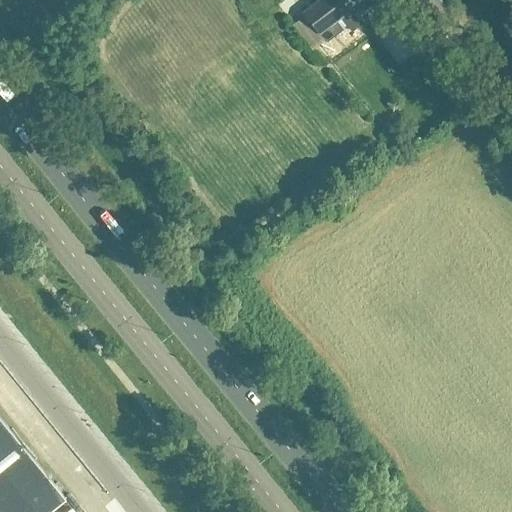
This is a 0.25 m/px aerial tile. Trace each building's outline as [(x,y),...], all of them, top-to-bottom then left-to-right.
[(318,0),(303,11),(305,14),(325,39),(325,40),(342,28),(336,20),(341,17),(352,9),(363,0),(318,0)] [(362,22),(352,9),(341,17),(351,30),(362,22)] [(325,39),(305,14),(293,23),(312,49),(325,39)] [(476,100),(431,45),(417,55),(427,67),(424,69),(459,112),(476,100)] [(0,511),(36,511),(61,492),(0,417),(0,511)]
